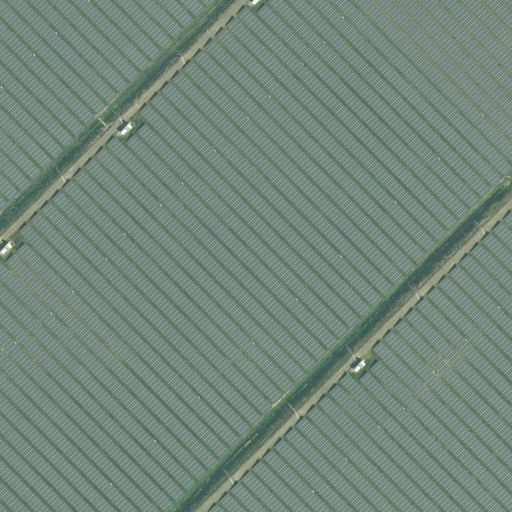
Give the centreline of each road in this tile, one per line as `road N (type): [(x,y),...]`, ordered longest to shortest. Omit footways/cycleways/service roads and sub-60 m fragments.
road 1 (track): [(511,199),(196,511)]
road 2 (track): [(0,239),(241,0)]
